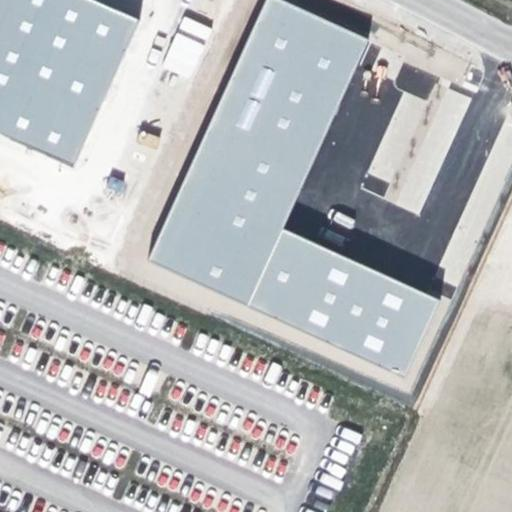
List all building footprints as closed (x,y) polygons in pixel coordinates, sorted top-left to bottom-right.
[(139,20),(95,0),(0,0),(0,132),(72,166),(139,20)] [(367,40),(278,0),(266,0),(149,259),(248,304),(282,229),(367,40)] [(192,78),(210,26),(180,15),(162,68),(192,78)] [(439,300),(282,229),(248,304),(405,374),(439,300)] [(410,379),(254,313),(250,324),(393,385),(397,376),(409,381),(410,379)]
